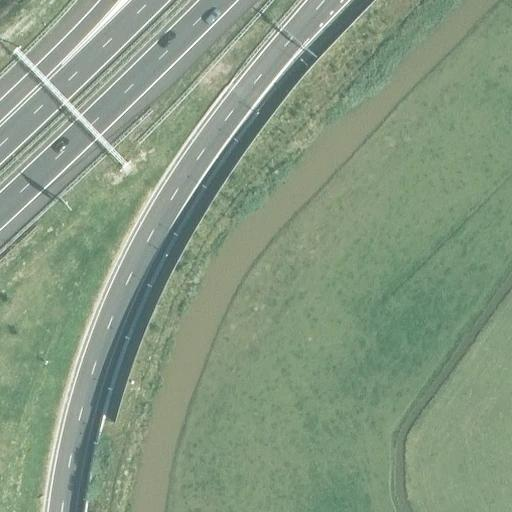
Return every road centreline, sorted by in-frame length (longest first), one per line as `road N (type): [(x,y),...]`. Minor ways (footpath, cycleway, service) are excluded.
road 1 (motorway): [(61,511),(92,372),(162,209),(323,0)]
road 2 (motorway): [(0,210),(217,0)]
road 3 (motorway): [(148,0),(0,145)]
road 4 (motorway): [(109,0),(0,121)]
